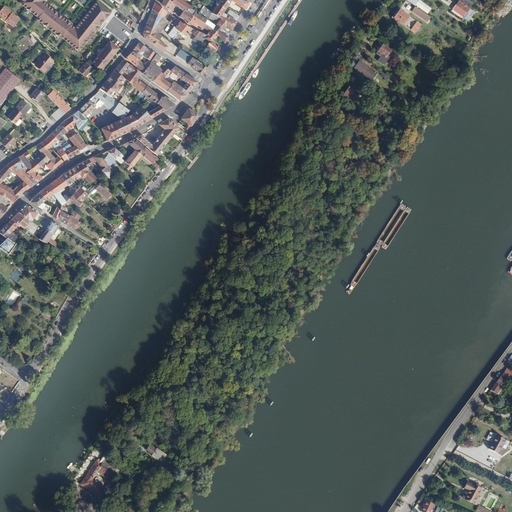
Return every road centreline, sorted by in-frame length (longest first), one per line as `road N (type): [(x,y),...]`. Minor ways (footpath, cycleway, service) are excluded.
road 1 (residential): [(30,371),(77,289),(194,129),(206,99)]
road 2 (residential): [(198,92),(58,170),(0,223)]
road 3 (residential): [(405,511),(449,434),(511,350)]
road 4 (residential): [(0,167),(88,95),(136,37)]
